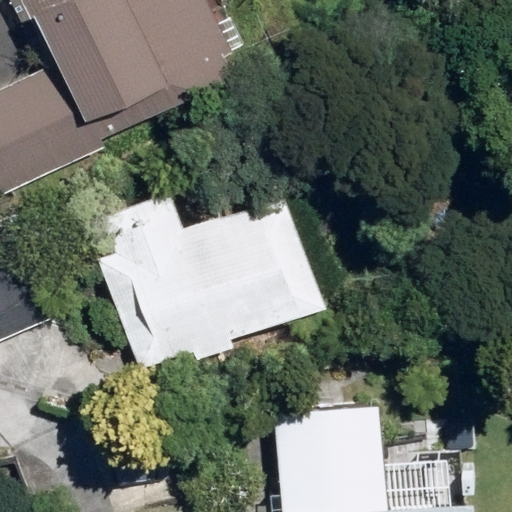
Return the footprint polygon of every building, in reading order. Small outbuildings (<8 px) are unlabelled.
[(0,80),(0,171),(9,188),(248,61),(235,38),(250,31),(243,19),(269,6),(265,0),(19,0),(48,54),(0,80)] [(91,190),(104,189),(105,171),(92,171),(91,190)] [(106,252),(146,359),(201,338),(205,349),(253,332),(248,321),(338,287),(297,179),(190,218),(177,182),(107,208),(122,245),(106,252)] [(0,211),(0,333),(58,308),(28,242),(48,233),(35,205),(16,214),(12,206),(0,211)] [(471,405),(504,413),(510,385),(478,378),(471,405)] [(282,399),(289,511),(421,511),(421,503),(397,504),(391,392),(282,399)]
